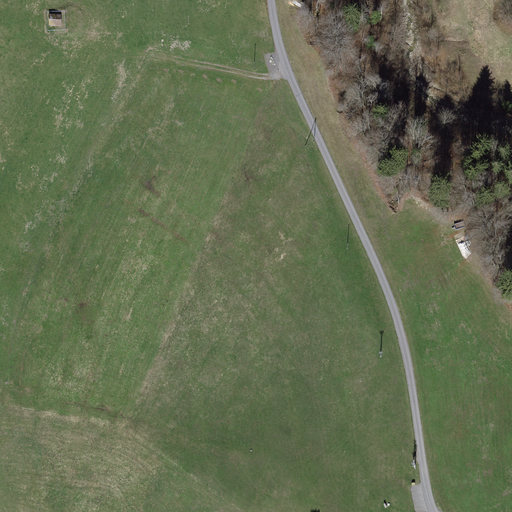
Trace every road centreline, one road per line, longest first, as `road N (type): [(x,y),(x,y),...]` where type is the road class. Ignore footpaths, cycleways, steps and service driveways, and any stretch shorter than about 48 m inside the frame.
road 1 (residential): [(273,0),(290,74),(396,317),(433,511)]
road 2 (track): [(290,74),(67,46)]
